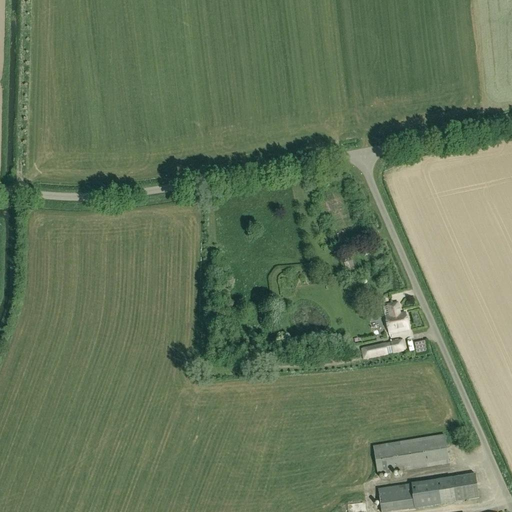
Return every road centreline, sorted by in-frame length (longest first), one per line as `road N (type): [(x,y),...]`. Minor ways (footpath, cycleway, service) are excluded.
road 1 (unclassified): [(511,506),(358,155)]
road 2 (unclassified): [(0,192),(139,192),(358,155)]
road 3 (unclassified): [(511,123),(358,155)]
